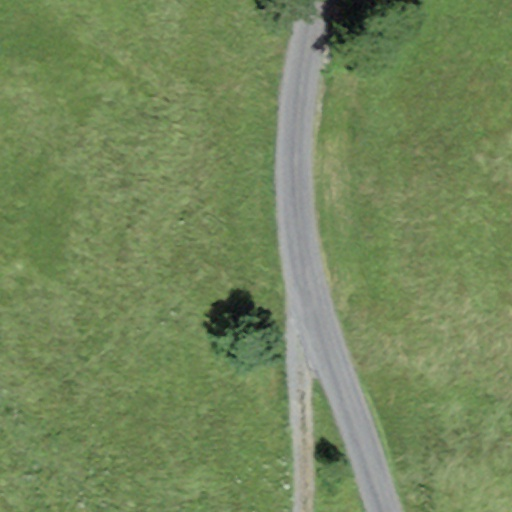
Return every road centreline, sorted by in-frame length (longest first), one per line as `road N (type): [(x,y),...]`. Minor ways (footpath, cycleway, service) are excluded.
road 1 (unclassified): [(380,511),(307,301),(297,234),(299,98),(319,0)]
road 2 (track): [(303,511),(288,308),(307,301)]
